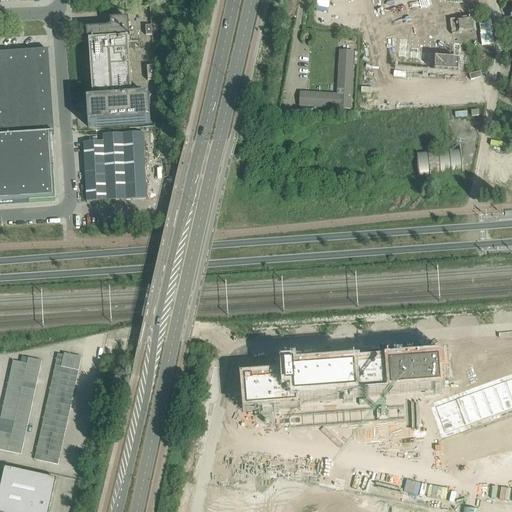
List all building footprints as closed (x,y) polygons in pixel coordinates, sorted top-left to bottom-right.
[(472,17),(450,20),(452,35),(465,33),(465,31),(473,30),(472,26),(473,26),(472,17)] [(129,40),(128,28),(128,18),(110,20),(110,28),(86,30),(86,43),(88,43),(92,100),(86,100),(88,127),(95,126),(95,127),(151,123),(151,118),(150,118),(149,100),(149,95),(137,96),(137,97),(132,97),(127,40),(129,40)] [(402,39),(402,42),(406,42),(405,52),(453,56),(454,45),(460,46),(460,44),(402,39)] [(48,51),(0,53),(0,137),(53,134),(54,134),(48,51)] [(300,93),(299,106),(350,109),(353,52),(340,51),(337,95),(300,93)] [(399,56),(398,68),(458,73),(459,60),(399,56)] [(103,142),(84,143),(83,143),(87,202),(146,199),(143,133),(103,135),(103,142)] [(51,136),(53,135),(53,134),(0,137),(0,204),(55,201),(51,136)] [(461,150),(417,153),(418,176),(463,173),(461,150)] [(70,355),(64,354),(63,355),(62,362),(61,367),(67,369),(70,355)] [(67,369),(73,370),(76,356),(70,355),(67,369)] [(73,370),(78,371),(81,357),(76,356),(73,370)] [(40,367),(41,361),(28,358),(26,364),(40,367)] [(268,372),(243,374),(246,409),(296,405),(295,398),(335,395),(335,394),(342,393),(342,395),(343,395),(343,393),(350,393),(350,394),(356,394),(356,392),(362,392),(362,393),(368,393),(368,391),(374,391),(374,392),(380,392),(380,390),(386,390),(386,392),(392,391),(391,388),(398,387),(398,391),(404,390),(403,387),(410,386),(410,390),(416,389),(415,386),(422,385),(422,389),(428,388),(427,385),(434,384),(434,388),(440,388),(438,372),(444,372),(443,358),(436,359),(437,362),(293,373),(292,367),(268,368),(268,372)] [(25,370),(26,364),(21,363),(13,361),(11,367),(25,370)] [(39,373),(40,367),(26,364),(25,370),(39,373)] [(66,375),(67,369),(61,367),(55,366),(53,372),(66,375)] [(24,376),(25,370),(11,367),(10,373),(24,376)] [(77,377),(78,371),(73,370),(67,369),(66,375),(77,377)] [(38,379),(39,373),(25,370),(24,376),(38,379)] [(64,381),(66,375),(53,372),(52,378),(64,381)] [(23,382),(24,376),(10,373),(9,379),(23,382)] [(76,383),(77,377),(66,375),(64,381),(76,383)] [(36,385),(38,379),(24,376),(23,382),(36,385)] [(63,386),(64,381),(52,378),(51,384),(63,386)] [(21,388),(23,382),(9,379),(8,385),(21,388)] [(461,398),(435,407),(445,433),(511,408),(511,379),(505,382),(506,385),(462,401),(461,398)] [(74,389),(76,383),(64,381),(63,386),(74,389)] [(35,391),(36,385),(23,382),(21,388),(35,391)] [(62,392),(63,386),(51,384),(50,390),(62,392)] [(20,393),(21,388),(8,385),(6,390),(20,393)] [(73,395),(74,389),(63,386),(62,392),(73,395)] [(34,396),(35,391),(21,388),(20,393),(34,396)] [(19,399),(20,393),(6,390),(5,396),(19,399)] [(60,398),(62,392),(50,390),(48,396),(60,398)] [(72,401),(73,395),(62,392),(60,398),(72,401)] [(32,402),(34,396),(20,393),(19,399),(32,402)] [(18,405),(19,399),(5,396),(4,402),(18,405)] [(59,404),(60,398),(48,396),(47,401),(59,404)] [(70,407),(72,401),(60,398),(59,404),(70,407)] [(31,408),(32,402),(19,399),(18,405),(31,408)] [(58,410),(59,404),(47,401),(46,407),(58,410)] [(18,405),(4,402),(2,408),(16,411),(18,405)] [(69,412),(70,407),(59,404),(58,410),(69,412)] [(30,414),(31,408),(18,405),(16,411),(30,414)] [(57,416),(58,410),(46,407),(44,413),(57,416)] [(15,417),(16,411),(2,408),(1,414),(15,417)] [(68,418),(69,412),(58,410),(57,416),(68,418)] [(29,420),(30,414),(16,411),(15,417),(29,420)] [(55,422),(57,416),(44,413),(43,419),(55,422)] [(0,419),(14,423),(15,417),(1,414),(0,419)] [(67,424),(68,418),(57,416),(55,422),(67,424)] [(27,426),(29,420),(15,417),(14,423),(27,426)] [(0,425),(12,429),(14,423),(0,419),(0,425)] [(54,427),(55,422),(43,419),(42,425),(54,427)] [(229,421),(226,431),(246,436),(248,426),(229,421)] [(65,430),(67,424),(55,422),(54,427),(65,430)] [(26,432),(27,426),(14,423),(12,429),(26,432)] [(0,432),(11,434),(12,429),(0,425),(0,432)] [(53,433),(54,427),(42,425),(41,431),(53,433)] [(64,436),(65,430),(54,427),(53,433),(64,436)] [(25,437),(26,432),(12,429),(11,434),(25,437)] [(51,439),(53,433),(41,431),(39,437),(51,439)] [(226,431),(224,440),(243,445),(246,436),(226,431)] [(0,438),(10,440),(11,434),(0,432),(0,438)] [(63,442),(64,436),(53,433),(51,439),(63,442)] [(24,443),(25,437),(11,434),(10,440),(24,443)] [(276,435),(272,454),(281,457),(286,437),(276,435)] [(50,445),(51,439),(39,437),(38,442),(50,445)] [(286,437),(281,457),(290,459),(294,439),(286,437)] [(0,444),(9,446),(10,440),(0,438),(0,444)] [(61,448),(63,442),(51,439),(50,445),(61,448)] [(294,439),(290,459),(298,461),(303,441),(294,439)] [(22,449),(24,443),(10,440),(9,446),(22,449)] [(224,440),(222,450),(241,454),(243,445),(224,440)] [(303,441),(298,461),(307,463),(312,444),(303,441)] [(49,451),(50,445),(38,442),(37,448),(49,451)] [(0,450),(7,452),(9,446),(0,444),(0,450)] [(312,444),(307,463),(316,465),(321,446),(312,444)] [(60,453),(61,448),(50,445),(49,451),(60,453)] [(21,455),(22,449),(9,446),(7,452),(21,455)] [(321,446),(316,465),(325,467),(329,448),(321,446)] [(47,457),(49,451),(37,448),(35,454),(41,455),(47,457)] [(329,448),(325,467),(334,470),(339,450),(329,448)] [(222,450),(219,459),(239,464),(241,454),(222,450)] [(59,459),(60,453),(49,451),(47,457),(53,458),(59,459)] [(53,458),(47,457),(41,455),(40,461),(52,464),(53,458)] [(219,459),(217,468),(236,473),(239,464),(219,459)] [(4,468),(0,488),(0,511),(48,511),(56,480),(4,468)] [(217,468),(215,478),(234,482),(236,473),(217,468)] [(215,478),(212,487),(232,492),(234,482),(215,478)] [(307,487),(305,498),(324,503),(327,492),(307,487)] [(210,497),(208,507),(227,511),(229,502),(210,497)] [(305,498),(302,509),(315,511),(321,511),(324,503),(305,498)]
